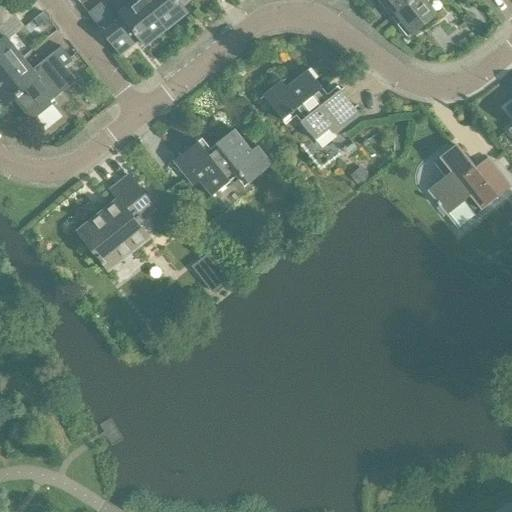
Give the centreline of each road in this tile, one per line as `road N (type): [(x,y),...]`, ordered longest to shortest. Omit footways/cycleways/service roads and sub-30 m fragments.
road 1 (residential): [(511,52),(467,84),(428,88),(326,25),(285,17),(253,26),(140,115)]
road 2 (residential): [(140,115),(64,170),(22,169),(0,158)]
road 3 (residential): [(140,115),(52,0)]
